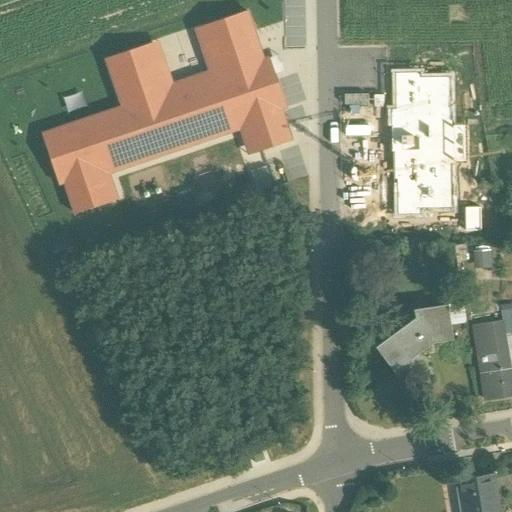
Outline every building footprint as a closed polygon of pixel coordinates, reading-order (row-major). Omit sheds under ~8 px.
[(263,59),(247,13),(200,29),(216,76),(168,92),(152,45),(107,61),(123,107),(42,134),(60,185),(64,184),(74,213),(111,201),(101,171),(242,124),(253,154),(292,141),(281,110),(286,108),(269,57),(263,59)] [(421,211),(454,210),(452,163),(469,162),(468,122),(452,123),(451,78),(419,79),(419,73),(394,73),(396,110),(390,110),(391,153),(393,153),(394,181),(396,181),(397,217),(421,216),(421,211)] [(465,209),(465,232),(481,232),(480,208),(465,209)] [(511,303),(500,305),(503,321),(506,335),(507,335),(511,334),(511,303)] [(448,305),(414,311),(416,319),(376,348),(399,378),(416,366),(412,359),(434,343),(453,340),(448,305)] [(503,321),(476,325),(480,355),(479,355),(487,401),(511,396),(511,362),(511,363),(509,349),(507,335),(506,335),(503,321)] [(502,511),(496,473),(456,480),(461,511),(502,511)]
